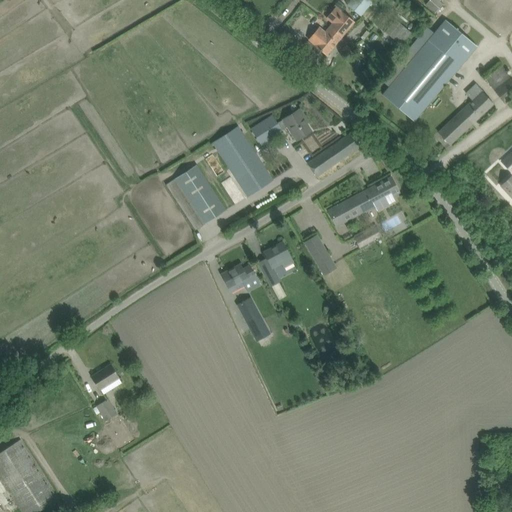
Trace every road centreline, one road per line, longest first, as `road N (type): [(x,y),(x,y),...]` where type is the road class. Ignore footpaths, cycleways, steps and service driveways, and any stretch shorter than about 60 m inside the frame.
road 1 (unclassified): [(386,142),(94,324),(0,400)]
road 2 (unclassified): [(386,142),(210,0)]
road 3 (unclassified): [(511,305),(424,176),(386,142)]
